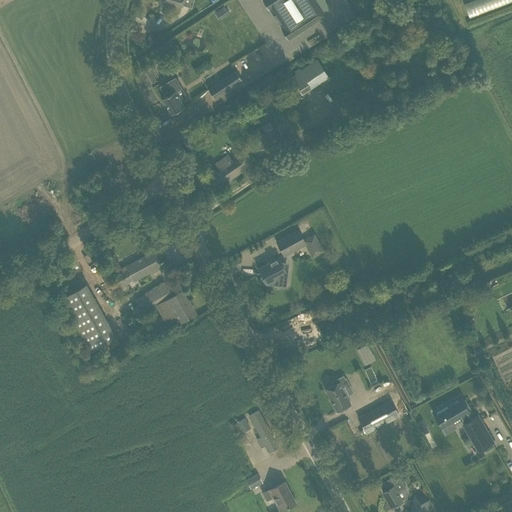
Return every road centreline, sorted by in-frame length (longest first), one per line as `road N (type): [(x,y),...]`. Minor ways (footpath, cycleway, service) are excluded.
road 1 (unclassified): [(344,511),(166,181)]
road 2 (unclassified): [(0,289),(166,181)]
road 3 (unclassified): [(166,181),(114,69),(116,0)]
